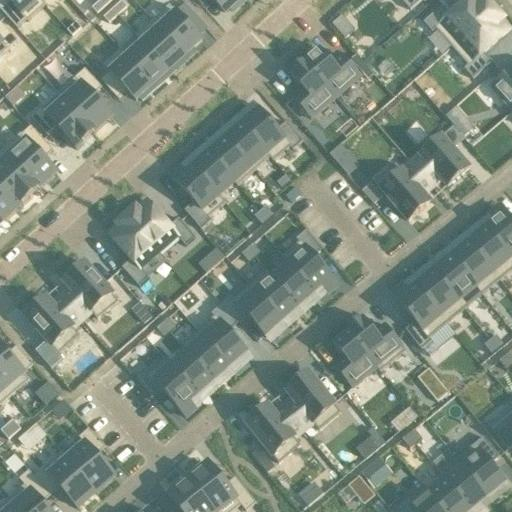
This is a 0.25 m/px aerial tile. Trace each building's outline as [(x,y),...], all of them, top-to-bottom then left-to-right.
[(38,0),(1,0),(0,1),(0,11),(17,31),(27,23),(28,24),(46,7),(43,4),(42,4),(38,0)] [(245,0),(194,0),(196,2),(198,0),(211,0),(224,14),(229,9),(232,13),(245,0)] [(400,0),(411,12),(423,0),(400,0)] [(443,7),(423,24),(432,34),(436,31),(452,49),(495,11),(487,1),(485,3),(482,0),(469,0),(451,16),(443,7)] [(101,1),(92,9),(97,15),(106,7),(101,1)] [(122,2),(113,11),(118,17),(127,8),(122,2)] [(169,7),(153,22),(185,58),(200,44),(202,43),(193,33),(202,25),(185,6),(176,14),(169,7)] [(113,11),(104,19),(109,25),(118,17),(113,11)] [(495,11),(452,49),(468,67),(464,70),(473,81),(492,64),(484,54),(510,32),(502,22),(504,21),(495,11)] [(153,22),(136,38),(142,45),(143,44),(169,72),(185,58),(153,22)] [(76,23),(67,32),(73,38),(82,30),(76,23)] [(0,58),(18,43),(1,24),(0,24),(0,58)] [(128,58),(127,58),(153,87),(169,72),(143,44),(142,45),(128,58)] [(110,74),(101,82),(118,101),(127,92),(136,102),(137,101),(153,87),(127,58),(128,58),(121,51),(104,67),(110,74)] [(319,51),(305,64),(337,100),(361,79),(342,57),(332,66),(319,51)] [(292,75),(290,76),(303,91),(293,100),(312,121),(337,100),(305,64),(304,64),(292,75)] [(511,70),(491,89),(511,112),(511,70)] [(85,71),(58,95),(94,134),(111,118),(93,98),(102,90),(85,71)] [(58,95),(31,120),(48,138),(57,130),(76,150),(94,134),(58,95)] [(257,112),(242,126),(271,159),(270,160),(273,164),(290,149),(293,152),(303,143),(286,124),(277,132),(258,110),(257,112)] [(242,126),(225,140),(255,174),(270,160),(271,159),(242,126)] [(21,135),(3,151),(39,190),(56,174),(44,161),(53,153),(31,128),(22,136),(21,135)] [(441,139),(411,165),(431,188),(434,191),(443,183),(448,188),(469,170),(441,139)] [(225,140),(209,154),(235,184),(235,185),(238,189),(255,174),(225,140)] [(3,151),(0,154),(0,181),(22,205),(39,190),(3,151)] [(209,154),(193,169),(219,199),(220,198),(235,185),(235,184),(209,154)] [(396,166),(375,184),(409,223),(429,204),(425,199),(434,191),(431,188),(411,165),(402,173),(396,166)] [(181,168),(170,177),(194,205),(185,213),(202,232),(212,223),(209,220),(226,205),(220,198),(219,199),(193,169),(186,174),(181,168)] [(286,176),(277,184),(282,191),(291,183),(286,176)] [(0,181),(0,215),(5,221),(22,205),(0,181)] [(370,185),(362,193),(374,206),(382,199),(370,185)] [(296,188),(285,197),(292,205),(302,195),(296,188)] [(136,209),(126,217),(161,257),(179,241),(186,248),(196,239),(179,220),(169,229),(147,203),(138,211),(136,209)] [(266,208),(260,213),(268,222),(274,217),(266,208)] [(494,223),(487,229),(511,260),(511,222),(500,208),(489,217),(494,223)] [(260,213),(254,218),(262,227),(268,222),(260,213)] [(118,228),(109,236),(132,262),(122,270),(139,289),(149,280),(143,273),(161,257),(126,217),(117,226),(118,228)] [(511,260),(487,229),(469,244),(500,282),(511,272),(511,260)] [(283,258),(282,259),(288,266),(289,265),(315,295),(322,289),(327,295),(338,286),(314,259),(323,251),(306,232),(296,241),(299,244),(283,258)] [(469,244),(451,258),(483,296),(500,282),(469,244)] [(253,245),(247,251),(255,260),(261,254),(253,245)] [(224,259),(217,250),(211,255),(219,264),(224,259)] [(247,251),(241,256),(249,265),(255,260),(247,251)] [(451,258),(433,272),(465,311),(483,296),(451,258)] [(68,288),(59,296),(62,300),(82,322),(84,324),(93,316),(98,322),(119,304),(85,265),(64,283),(68,288)] [(273,279),(299,309),(315,295),(289,265),(288,266),(273,279)] [(266,272),(250,286),(283,323),(299,309),(273,279),(267,271),(266,272)] [(433,272),(416,287),(447,325),(465,311),(433,272)] [(231,298),(221,306),(238,325),(247,317),(266,339),(268,338),(267,337),(283,323),(250,286),(234,301),(231,298)] [(403,287),(392,296),(415,324),(406,332),(422,351),(432,343),(429,340),(447,325),(416,287),(408,293),(403,287)] [(46,299),(25,317),(47,343),(59,356),(80,338),(75,332),(84,324),(82,322),(62,300),(59,296),(50,304),(46,299)] [(214,318),(197,333),(230,370),(245,356),(246,357),(247,355),(229,334),(238,325),(221,306),(211,315),(214,318)] [(148,314),(140,321),(144,326),(152,319),(148,314)] [(168,320),(162,325),(170,334),(176,329),(168,320)] [(348,332),(347,332),(378,370),(377,370),(380,374),(406,353),(385,327),(374,335),(362,320),(361,321),(360,321),(348,331),(348,332)] [(162,325),(156,330),(164,339),(170,334),(162,325)] [(347,332),(332,344),(345,359),(334,368),(353,390),(377,370),(378,370),(347,332)] [(181,347),(180,347),(187,355),(188,354),(214,384),(230,370),(197,333),(181,347)] [(496,337),(490,342),(498,351),(504,346),(496,337)] [(490,342),(484,347),(492,356),(498,351),(490,342)] [(47,343),(35,353),(51,371),(63,361),(59,356),(47,343)] [(0,347),(0,384),(12,398),(30,382),(24,375),(33,367),(16,348),(7,356),(0,347)] [(172,368),(171,368),(198,398),(214,384),(188,354),(187,355),(172,368)] [(511,366),(505,358),(499,363),(506,372),(511,366)] [(146,372),(136,381),(152,400),(162,392),(186,419),(196,410),(191,404),(198,398),(171,368),(172,368),(166,360),(165,361),(148,375),(146,372)] [(429,370),(418,380),(437,404),(449,394),(429,370)] [(291,397),(281,405),(284,408),(304,432),(313,424),(319,432),(341,414),(308,374),(287,392),(291,397)] [(0,384),(0,408),(12,398),(0,384)] [(268,407),(246,425),(279,465),(300,447),(294,440),(304,432),(284,408),(281,405),(272,412),(268,407)] [(511,415),(492,432),(508,451),(511,448),(511,415)] [(13,421),(7,427),(15,436),(21,430),(13,421)] [(7,427),(1,432),(9,441),(15,436),(7,427)] [(65,457),(65,458),(96,494),(114,478),(96,458),(105,450),(89,431),(79,439),(83,442),(65,457)] [(414,431),(408,436),(416,445),(422,440),(414,431)] [(408,436),(402,441),(410,450),(416,445),(408,436)] [(484,439),(456,461),(488,499),(505,485),(490,466),(500,458),(484,439)] [(260,450),(252,457),(267,475),(275,468),(260,450)] [(62,454),(34,478),(51,497),(60,489),(78,510),(96,494),(65,458),(65,457),(62,454)] [(381,457),(362,473),(376,489),(394,473),(381,457)] [(456,461),(439,475),(442,479),(443,478),(470,511),(471,511),(488,499),(456,461)] [(200,467),(186,479),(213,511),(235,511),(241,507),(245,511),(247,511),(256,505),(235,479),(226,487),(208,466),(203,470),(200,467)] [(25,487),(7,502),(15,511),(47,511),(41,505),(51,497),(34,478),(29,472),(19,481),(25,487)] [(427,491),(426,492),(442,511),(470,511),(443,478),(442,479),(427,491)] [(175,493),(169,497),(181,511),(213,511),(186,479),(172,490),(175,493)] [(364,507),(375,498),(359,479),(348,488),(364,507)] [(424,488),(396,510),(396,511),(442,511),(426,492),(427,491),(424,488)] [(15,511),(7,502),(0,508),(0,511),(15,511)]
